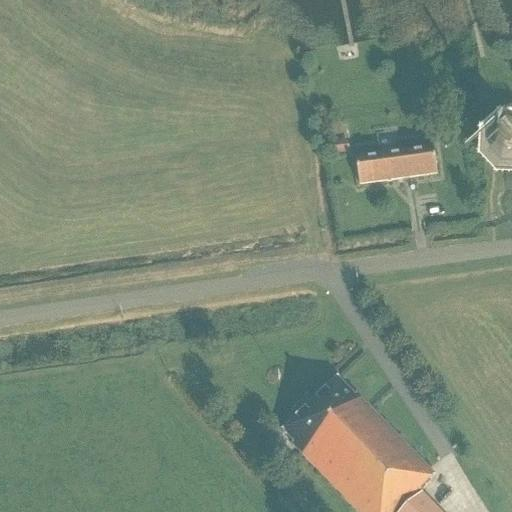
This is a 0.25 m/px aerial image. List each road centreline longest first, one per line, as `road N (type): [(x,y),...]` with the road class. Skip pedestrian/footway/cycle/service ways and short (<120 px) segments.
road 1 (tertiary): [(0,319),(511,243)]
road 2 (track): [(323,272),(420,412),(475,511)]
